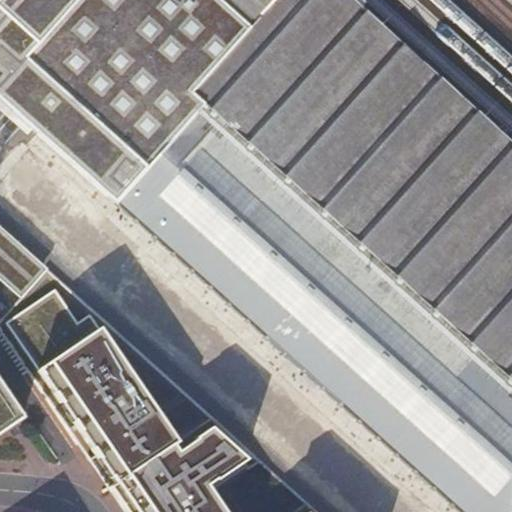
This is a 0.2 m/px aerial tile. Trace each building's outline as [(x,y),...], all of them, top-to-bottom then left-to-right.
[(0,0),(0,98),(115,203),(203,104),(190,93),(248,27),(217,0),(0,0)] [(203,104),(511,386),(511,149),(480,120),(380,24),(352,0),(217,0),(248,27),(190,93),(203,104)] [(511,511),(511,386),(203,104),(115,203),(453,511),(511,511)] [(0,227),(0,279),(20,297),(46,269),(0,227)] [(108,487),(211,417),(46,269),(20,297),(0,320),(0,328),(70,431),(82,423),(100,450),(88,458),(89,459),(94,456),(111,482),(107,485),(108,487)] [(0,431),(21,417),(19,414),(24,411),(0,375),(0,431)] [(211,417),(108,487),(125,511),(317,511),(303,499),(284,511),(215,511),(203,494),(255,456),(211,417)]
